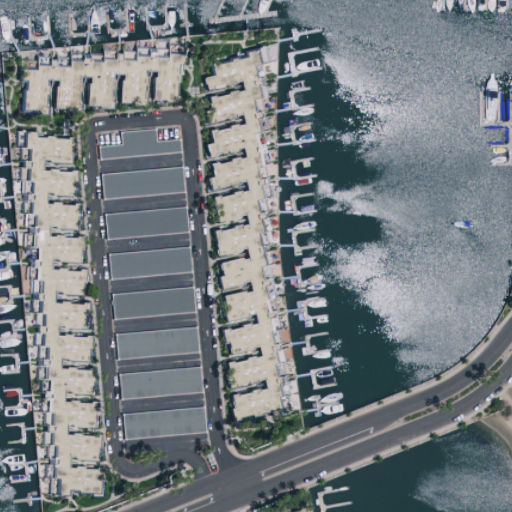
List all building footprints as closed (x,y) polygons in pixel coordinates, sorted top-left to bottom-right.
[(209,235),(210,252),(214,267),(215,289),(218,289),(219,322),(211,322),(229,355),(221,355),(223,387),(225,387),(227,427),(271,404),(253,45),(202,103),(203,120),(227,118),(195,154),(227,152),(193,190),(208,189),(210,219),(209,235)] [(31,56),(30,68),(14,68),(18,83),(18,111),(41,112),(42,79),(49,79),(49,108),(79,109),(79,105),(107,105),(107,72),(115,72),(115,102),(139,103),(139,69),(148,69),(148,99),(173,99),(174,53),(162,53),(160,47),(118,59),(117,54),(111,54),(112,55),(45,55),(44,52),(31,56)] [(98,158),(177,151),(176,138),(153,140),(152,128),(118,131),(119,143),(97,145),(98,158)] [(99,197),(181,192),(179,167),(98,172),(99,197)] [(102,211),(103,237),(183,232),(182,207),(102,211)] [(109,292),(110,316),(191,312),(190,287),(109,292)] [(114,357),(195,352),(193,327),(112,331),(114,357)] [(117,397),(199,392),(197,367),(116,372),(117,397)] [(202,432),(201,407),(120,411),(121,436),(202,432)]
